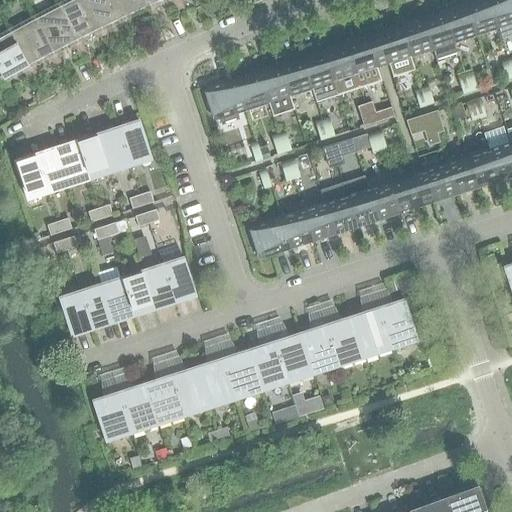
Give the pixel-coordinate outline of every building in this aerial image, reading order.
[(105,50),(109,48),(85,0),(75,0),(58,9),(85,60),(88,59),(85,37),(90,34),(105,50)] [(133,37),(115,0),(85,0),(109,48),(112,47),(109,25),(114,22),(130,38),(133,37)] [(154,27),(157,25),(145,0),(115,0),(133,37),(136,35),(134,13),(139,11),(154,27)] [(175,0),(145,0),(157,25),(160,24),(158,2),(162,0),(163,0),(178,16),(182,15),(175,0)] [(198,0),(203,6),(206,4),(204,0),(175,0),(182,15),(185,13),(183,0),(198,0)] [(477,0),(464,4),(475,37),(497,30),(487,0),(477,0)] [(511,2),(511,0),(487,0),(497,30),(500,40),(511,36),(511,2)] [(453,44),(475,37),(464,4),(443,11),(453,44)] [(82,62),(85,60),(58,9),(34,21),(61,73),(64,71),(60,49),(66,46),(82,62)] [(208,10),(204,12),(204,24),(213,20),(208,10)] [(453,44),(443,11),(421,18),(432,51),(435,60),(456,53),(453,44)] [(421,18),(399,25),(410,58),(432,51),(421,18)] [(58,74),(61,73),(34,21),(9,34),(37,85),(40,84),(37,62),(42,59),(58,74)] [(410,58),(399,25),(377,33),(392,78),(414,71),(410,58)] [(164,29),(160,31),(164,42),(174,38),(164,29)] [(34,87),(37,85),(9,34),(0,39),(0,74),(3,80),(18,72),(34,87)] [(366,36),(343,44),(358,89),(381,81),(366,36)] [(358,89),(343,44),(322,51),(336,96),(358,89)] [(300,58),(311,90),(315,103),(336,96),(322,51),(300,58)] [(116,52),(111,54),(116,64),(125,60),(116,52)] [(107,69),(116,64),(111,54),(107,56),(107,69)] [(289,98),(311,90),(300,58),(278,65),(289,98)] [(511,78),(511,72),(508,59),(500,61),(507,81),(511,78)] [(288,98),(289,98),(278,65),(256,72),(267,105),(269,104),(273,117),(292,110),(288,98)] [(471,71),(464,73),(470,93),(477,90),(471,71)] [(246,112),(267,105),(256,72),(235,79),(246,112)] [(470,93),(464,73),(457,76),(463,95),(470,93)] [(237,115),(246,112),(235,79),(226,82),(225,78),(207,83),(220,125),(238,119),(237,115)] [(428,85),(420,87),(427,107),(434,104),(428,85)] [(427,107),(420,87),(413,90),(420,109),(427,107)] [(45,88),(40,91),(46,101),(55,96),(45,88)] [(46,101),(40,91),(36,93),(37,106),(46,101)] [(479,98),(472,100),(478,120),(485,117),(479,98)] [(478,120),(472,100),(465,103),(471,122),(478,120)] [(371,103),(364,106),(371,125),(378,123),(371,103)] [(371,125),(364,106),(357,108),(363,127),(371,125)] [(435,112),(428,115),(435,134),(442,132),(435,112)] [(410,136),(433,128),(428,115),(406,122),(410,136)] [(327,140),(334,137),(328,118),(321,120),(327,140)] [(320,142),(327,140),(321,120),(314,122),(320,142)] [(137,122),(117,129),(128,165),(149,158),(138,121),(136,121),(137,122)] [(117,129),(96,136),(108,171),(128,165),(117,129)] [(380,130),(372,133),(379,152),(386,150),(380,130)] [(284,132),(277,134),(284,154),(291,151),(284,132)] [(379,152),(372,133),(365,135),(372,154),(379,152)] [(284,154),(277,134),(270,137),(276,156),(284,154)] [(96,136),(76,142),(87,178),(108,171),(96,136)] [(254,163),(262,161),(255,141),(248,144),(254,163)] [(76,142),(55,149),(67,185),(87,178),(76,142)] [(511,151),(509,143),(488,150),(498,182),(511,177),(511,151)] [(336,145),(329,147),(335,166),(342,164),(336,145)] [(335,166),(329,147),(322,149),(328,169),(335,166)] [(55,149),(34,156),(46,191),(67,185),(55,149)] [(488,150),(466,157),(476,189),(498,182),(488,150)] [(267,151),(259,153),(262,161),(269,158),(267,151)] [(25,198),(46,191),(34,156),(14,162),(14,161),(13,161),(25,198)] [(466,157),(444,164),(455,196),(476,189),(466,157)] [(293,159),(286,161),(292,180),(299,178),(293,159)] [(292,180),(286,161),(279,163),(285,183),(292,180)] [(432,204),(455,196),(444,164),(422,171),(432,204)] [(264,168),(257,171),(263,190),(270,187),(264,168)] [(411,175),(388,182),(399,215),(421,207),(411,175)] [(355,229),(377,222),(367,189),(363,177),(341,184),(345,196),(355,229)] [(399,215),(388,182),(367,189),(377,222),(399,215)] [(142,207),(152,203),(149,192),(138,196),(142,207)] [(142,207),(138,196),(128,199),(131,210),(142,207)] [(345,196),(323,203),(334,236),(355,229),(345,196)] [(334,236),(323,203),(301,210),(312,243),(334,236)] [(101,220),(111,217),(108,206),(97,209),(101,220)] [(101,220),(97,209),(87,213),(90,223),(101,220)] [(301,210),(279,217),(290,250),(312,243),(301,210)] [(155,211),(144,214),(148,224),(158,221),(155,211)] [(137,228),(148,224),(144,214),(134,217),(137,228)] [(290,250),(279,217),(271,220),(270,216),(251,222),(265,263),(283,257),(282,253),(290,250)] [(60,233),(70,230),(67,219),(56,223),(60,233)] [(60,233),(56,223),(45,226),(49,237),(60,233)] [(114,224),(103,227),(107,238),(117,234),(114,224)] [(107,238),(103,227),(93,230),(96,241),(107,238)] [(39,240),(37,234),(31,235),(33,242),(38,240),(39,240)] [(73,237),(63,240),(66,251),(76,247),(73,237)] [(66,251),(63,240),(52,243),(56,254),(66,251)] [(181,259),(161,266),(173,301),(194,295),(182,258),(181,258),(181,259)] [(511,265),(502,269),(511,298),(511,265)] [(161,266),(140,272),(152,308),(173,301),(161,266)] [(140,272),(120,279),(132,315),(152,308),(140,272)] [(411,276),(395,281),(399,293),(414,288),(411,276)] [(120,279),(99,285),(111,321),(132,315),(120,279)] [(99,285),(79,292),(90,328),(111,321),(99,285)] [(69,335),(90,328),(79,292),(59,298),(58,297),(57,297),(69,335)] [(403,301),(376,310),(389,347),(415,339),(403,301)] [(351,318),(363,356),(389,347),(376,310),(351,318)] [(351,318),(325,326),(337,364),(363,356),(351,318)] [(299,335),(311,373),(337,364),(325,326),(299,335)] [(299,335),(273,343),(285,381),(311,373),(299,335)] [(285,381),(273,343),(247,352),(260,389),(285,381)] [(247,352),(221,360),(234,398),(260,389),(247,352)] [(234,398),(221,360),(195,369),(208,406),(234,398)] [(195,369),(169,377),(182,415),(208,406),(195,369)] [(182,415),(169,377),(144,385),(156,423),(182,415)] [(144,385),(118,394),(130,432),(156,423),(144,385)] [(103,440),(130,432),(118,394),(91,402),(103,440)] [(329,395),(321,398),(324,407),(332,404),(329,395)] [(294,406),(284,410),(288,422),(298,418),(294,406)] [(258,429),(255,420),(246,424),(249,432),(258,429)] [(226,428),(216,431),(219,440),(229,436),(226,428)] [(216,431),(206,435),(209,443),(219,440),(216,431)] [(187,437),(179,440),(182,450),(191,448),(187,437)] [(164,449),(153,453),(157,463),(168,459),(164,449)] [(137,457),(129,459),(131,470),(140,468),(137,457)] [(485,511),(476,488),(442,501),(446,511),(485,511)] [(446,511),(442,501),(411,511),(446,511)]
